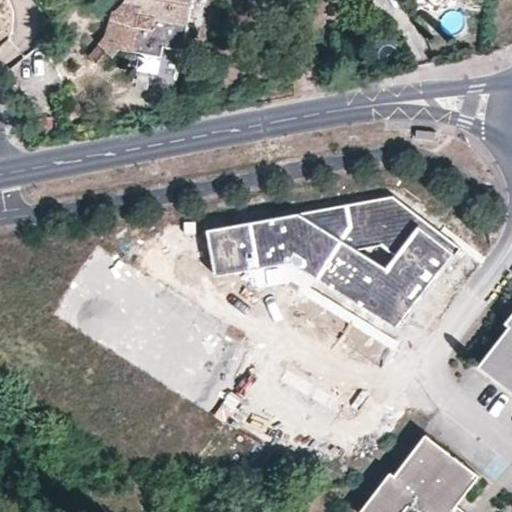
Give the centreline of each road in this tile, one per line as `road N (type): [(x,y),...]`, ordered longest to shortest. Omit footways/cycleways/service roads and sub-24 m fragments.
road 1 (tertiary): [(387,103),(0,174)]
road 2 (tertiary): [(511,81),(387,103)]
road 3 (tertiary): [(387,103),(434,112),(505,142)]
